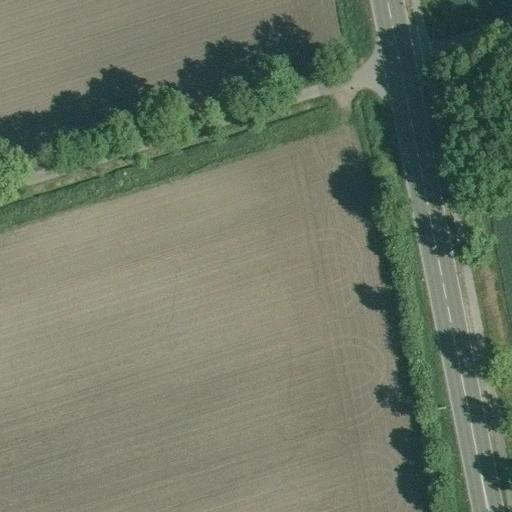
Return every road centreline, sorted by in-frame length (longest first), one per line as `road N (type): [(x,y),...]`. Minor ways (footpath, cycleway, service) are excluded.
road 1 (secondary): [(398,70),(486,511)]
road 2 (unclassified): [(398,70),(0,194)]
road 3 (unclassified): [(511,25),(398,70)]
